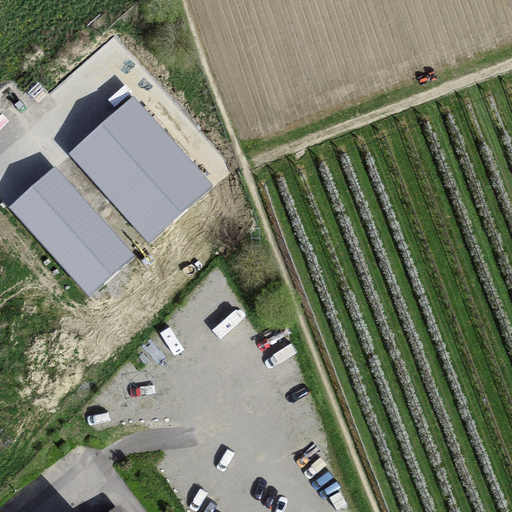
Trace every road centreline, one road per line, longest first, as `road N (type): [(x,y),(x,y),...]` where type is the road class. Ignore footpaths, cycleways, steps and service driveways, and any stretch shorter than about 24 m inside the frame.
road 1 (track): [(202,0),(383,511)]
road 2 (track): [(263,164),(511,66)]
